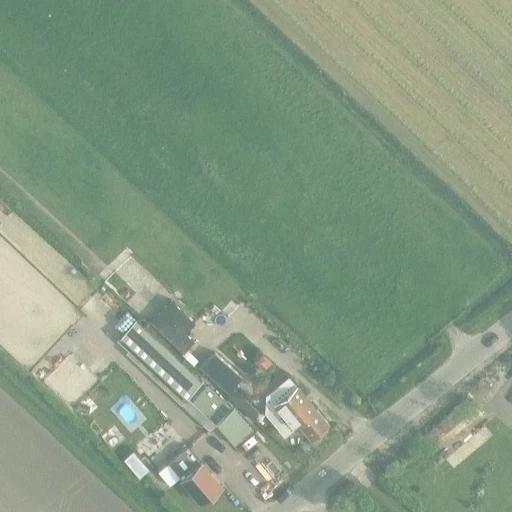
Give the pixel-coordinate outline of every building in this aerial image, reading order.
[(151,321),(184,352),(194,341),(185,332),(195,323),(171,300),(151,321)] [(188,402),(203,385),(137,324),(122,341),(188,402)] [(262,414),(261,413),(235,388),(233,386),(242,377),(241,375),(237,372),(236,373),(225,362),(226,361),(221,356),(220,356),(215,351),(206,361),(201,367),(228,392),(227,393),(256,421),(262,414)] [(262,353),(255,361),(265,370),(272,362),(262,353)] [(231,408),(213,391),(208,386),(193,402),(216,424),(231,408)] [(296,386),(267,410),(287,434),(298,424),(311,438),(328,424),(296,386)] [(436,453),(482,414),(469,399),(423,438),(436,453)] [(201,463),(193,453),(187,447),(168,462),(174,469),(182,478),(202,502),(221,486),(201,462),(201,463)]
